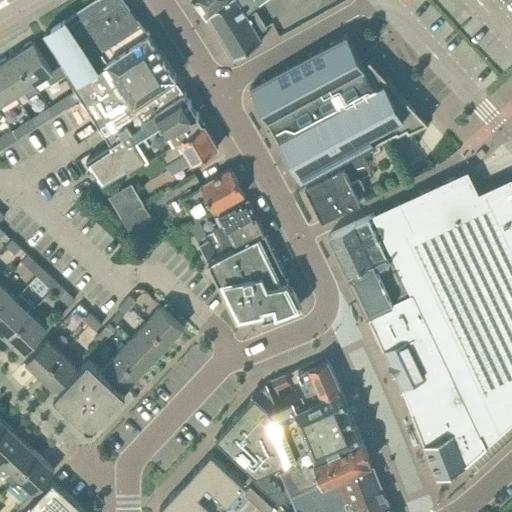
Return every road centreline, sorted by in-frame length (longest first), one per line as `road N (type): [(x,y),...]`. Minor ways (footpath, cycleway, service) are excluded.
road 1 (residential): [(327,312),(325,290),(240,125),(159,0)]
road 2 (residential): [(230,358),(219,334),(156,278),(104,272),(0,180)]
road 3 (unclassified): [(423,511),(342,323),(327,312)]
road 4 (residential): [(129,511),(132,462),(230,358)]
